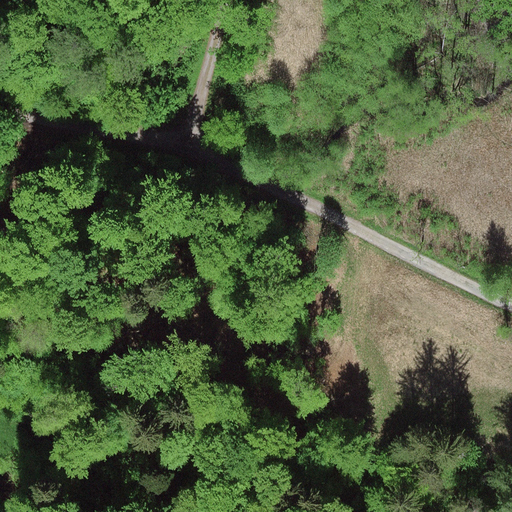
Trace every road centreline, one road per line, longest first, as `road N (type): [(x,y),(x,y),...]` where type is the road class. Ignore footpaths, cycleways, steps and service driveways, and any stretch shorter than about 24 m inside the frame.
road 1 (track): [(511,295),(300,199),(191,136),(29,105),(0,107)]
road 2 (track): [(191,136),(232,0)]
